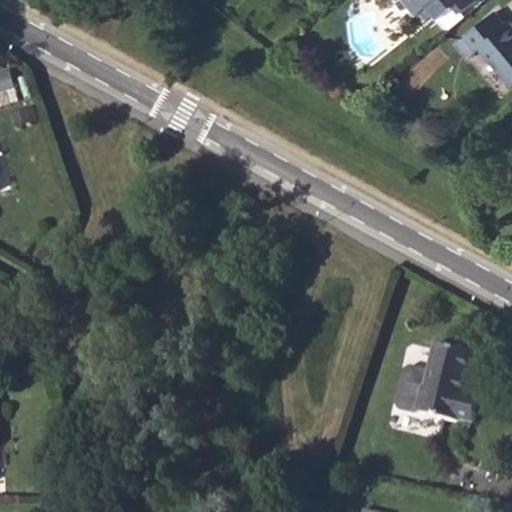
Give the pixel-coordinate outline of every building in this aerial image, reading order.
[(111,0),(106,11),(122,19),(129,5),(119,0),(111,0)] [(406,0),(418,14),(421,11),(426,18),(435,11),(430,4),(434,0),(406,0)] [(455,44),(467,58),(481,48),(511,87),(511,23),(511,21),(506,24),(495,11),(455,44)] [(0,78),(0,92),(19,87),(15,74),(0,78)] [(469,393),(472,379),(477,353),(439,345),(432,373),(413,368),(408,371),(400,403),(404,409),(462,422),(462,419),(476,422),(482,396),(474,393),(469,393)] [(469,393),(474,393),(477,380),(472,379),(469,393)] [(48,503),(48,511),(70,511),(71,502),(48,503)]
